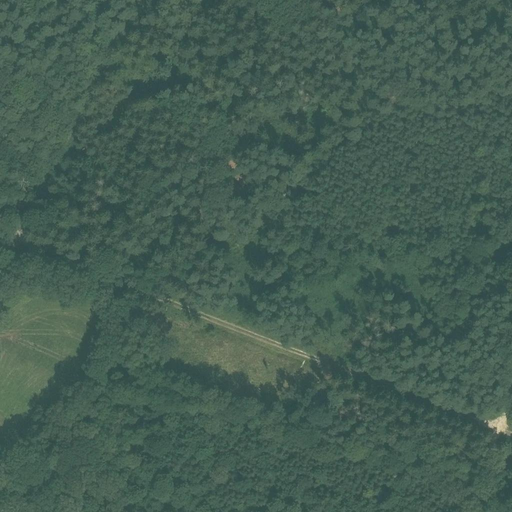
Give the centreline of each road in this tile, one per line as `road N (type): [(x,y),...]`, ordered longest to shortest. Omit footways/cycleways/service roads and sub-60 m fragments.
road 1 (track): [(144,0),(13,251),(511,427)]
road 2 (track): [(511,395),(451,511)]
